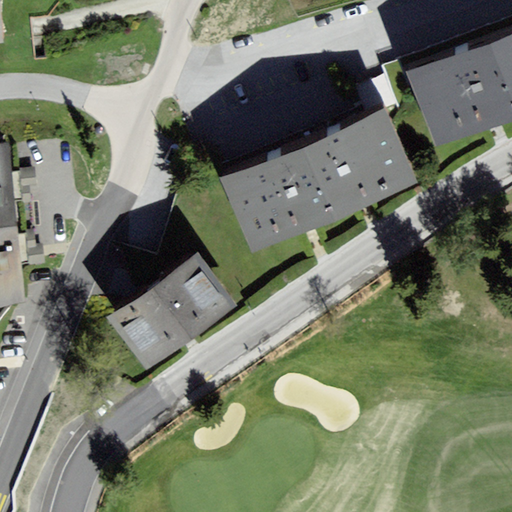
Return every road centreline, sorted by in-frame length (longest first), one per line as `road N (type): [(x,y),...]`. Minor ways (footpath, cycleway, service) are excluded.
road 1 (residential): [(511,160),(118,423),(76,468),(54,511)]
road 2 (residential): [(93,239),(0,473)]
road 3 (residential): [(132,109),(131,158),(93,239)]
road 4 (residential): [(132,109),(27,84),(0,86)]
road 5 (residential): [(197,0),(164,81),(132,109)]
